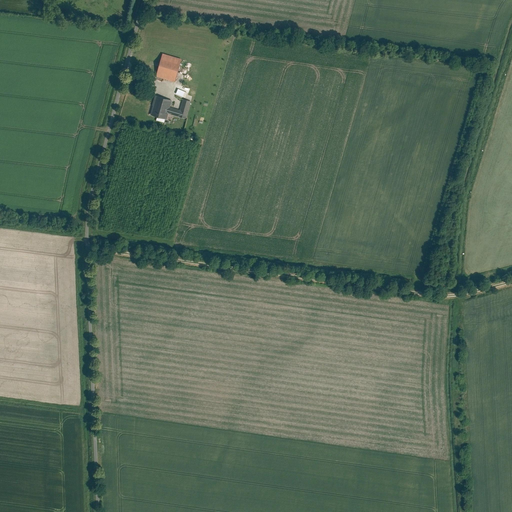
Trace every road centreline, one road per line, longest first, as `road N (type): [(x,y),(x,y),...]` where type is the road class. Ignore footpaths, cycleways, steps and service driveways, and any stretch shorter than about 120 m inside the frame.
road 1 (unclassified): [(86,249),(440,296),(511,281)]
road 2 (unclassified): [(86,249),(97,511)]
road 3 (unclassified): [(143,0),(93,186),(86,249)]
